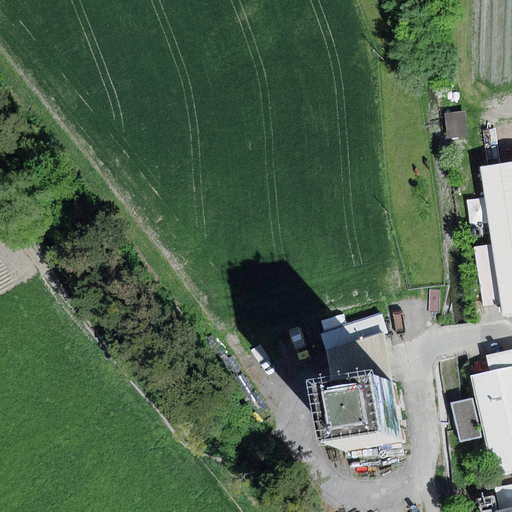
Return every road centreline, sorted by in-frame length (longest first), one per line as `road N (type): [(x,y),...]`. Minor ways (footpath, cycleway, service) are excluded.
road 1 (track): [(511,338),(416,352),(429,488),(343,496),(319,480),(291,425),(300,395)]
road 2 (track): [(299,441),(210,459),(0,195)]
